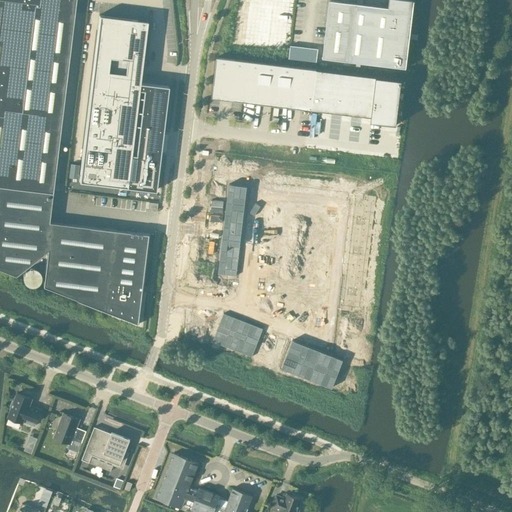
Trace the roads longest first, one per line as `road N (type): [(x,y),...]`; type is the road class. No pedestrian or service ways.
road 1 (unclassified): [(171,409),(303,460),(361,459),(495,511)]
road 2 (unclassified): [(156,346),(194,58)]
road 3 (unclassified): [(0,343),(171,409)]
